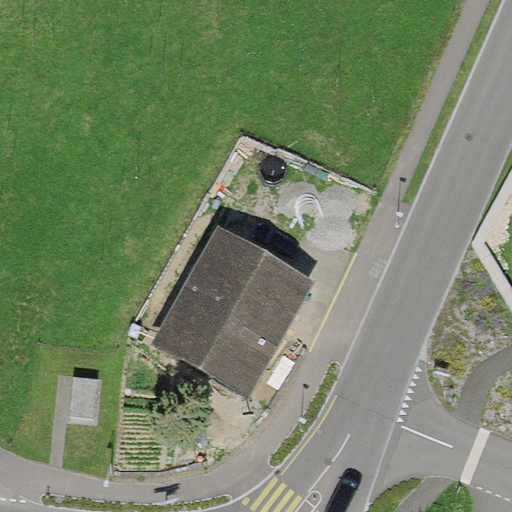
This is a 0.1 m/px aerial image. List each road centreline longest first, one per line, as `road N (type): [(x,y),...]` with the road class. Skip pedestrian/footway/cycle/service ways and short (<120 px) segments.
road 1 (unclassified): [(511,74),(364,409)]
road 2 (residential): [(511,471),(364,409)]
road 3 (unclassified): [(364,409),(302,511)]
